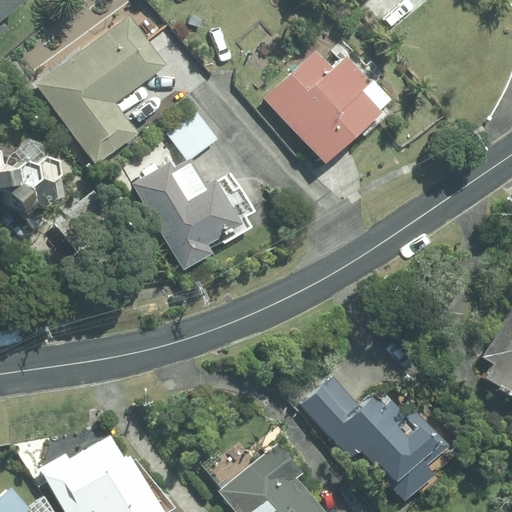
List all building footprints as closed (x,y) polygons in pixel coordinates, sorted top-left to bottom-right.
[(9,0),(0,0),(0,9),(9,2),(9,0)] [(122,16),(28,83),(86,165),(130,134),(108,103),(158,66),(122,16)] [(324,67),(309,50),(256,97),(314,162),(369,112),(350,91),(360,82),(337,56),(324,67)] [(197,185),(183,160),(213,138),(193,112),(162,135),(180,159),(165,168),(161,162),(123,183),(174,270),(201,254),(196,245),(230,224),(205,181),(197,185)] [(18,162),(7,170),(0,167),(0,205),(0,206),(13,212),(24,203),(37,209),(48,200),(46,186),(57,177),(55,163),(42,158),(31,166),(31,167),(18,162)] [(511,350),(511,348),(511,300),(476,359),(487,366),(478,379),(490,388),(488,392),(496,398),(499,394),(511,402),(511,350)] [(294,401),(341,452),(349,445),(393,494),(422,468),(414,460),(439,439),(405,402),(396,410),(382,394),(375,400),(364,388),(351,400),(326,373),(294,401)] [(79,511),(83,510),(84,511),(151,511),(152,511),(121,454),(116,457),(104,436),(63,458),(60,453),(33,468),(57,511),(79,511)] [(213,488),(231,511),(312,511),(283,476),(293,468),(272,441),(213,488)] [(5,487),(0,490),(0,511),(18,511),(23,509),(5,487)]
